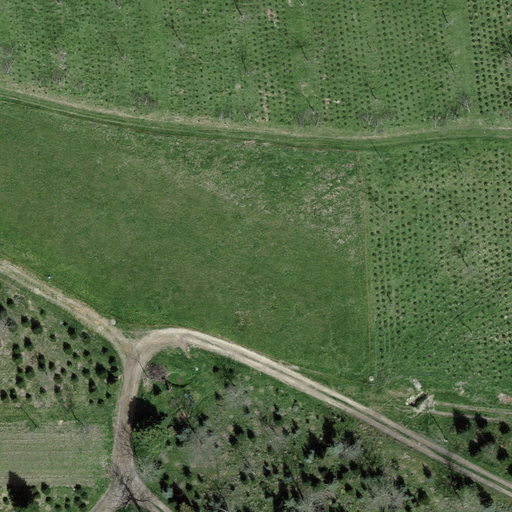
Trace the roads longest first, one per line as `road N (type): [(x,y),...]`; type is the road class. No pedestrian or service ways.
road 1 (track): [(144,347),(174,336),(210,341),(511,489)]
road 2 (track): [(144,347),(120,477),(160,511)]
road 3 (track): [(0,268),(144,347)]
